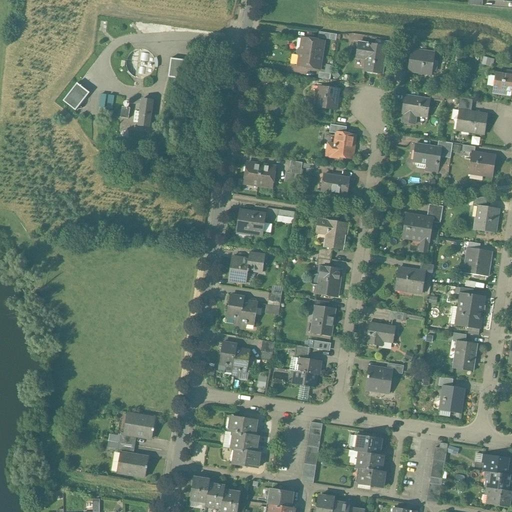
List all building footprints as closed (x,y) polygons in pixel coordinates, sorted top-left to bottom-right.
[(337,35),(319,32),(318,38),(336,41),(337,35)] [(324,42),(302,38),(302,39),(299,39),(297,52),(300,52),(322,56),(324,42)] [(386,46),(369,44),(369,45),(358,44),(356,58),(367,60),(365,72),(382,75),(385,55),(386,47),(386,46)] [(409,45),(402,44),(400,57),(407,58),(409,45)] [(153,73),(155,67),(158,68),(158,64),(158,61),(157,58),(155,59),(151,54),(146,50),(140,49),(134,50),(129,54),(126,59),(126,65),(127,71),(131,76),(137,79),(143,79),(148,77),(153,73)] [(434,54),(419,51),(418,56),(412,55),(409,71),(422,73),(422,70),(431,71),(434,54)] [(322,56),(300,52),(298,66),(320,70),(322,56)] [(193,62),(171,59),(169,78),(190,80),(193,62)] [(507,75),(496,74),(493,94),(511,96),(511,94),(511,71),(508,71),(507,75)] [(89,93),(77,83),(63,101),(75,111),(89,93)] [(340,89),(320,86),(317,107),(337,110),(340,89)] [(99,106),(113,109),(115,96),(102,93),(99,106)] [(445,96),(433,94),(432,100),(444,102),(445,96)] [(431,100),(405,96),(403,114),(404,114),(403,122),(415,124),(417,116),(428,117),(431,100)] [(474,100),(460,98),(459,110),(460,110),(472,112),(474,100)] [(152,101),(142,100),(139,126),(142,127),(149,127),(152,101)] [(130,108),(122,107),(120,118),(128,119),(130,108)] [(472,112),(460,110),(457,131),(484,135),(488,114),(472,112)] [(187,117),(167,114),(164,135),(175,137),(175,140),(180,141),(180,137),(184,138),(187,117)] [(347,127),(331,125),(330,133),(336,134),(337,133),(346,134),(347,127)] [(149,127),(142,127),(141,138),(140,138),(138,148),(140,148),(139,158),(145,158),(145,157),(154,158),(154,152),(157,153),(158,148),(154,147),(156,135),(148,134),(149,127)] [(346,134),(337,133),(336,134),(335,145),(327,150),(326,157),(339,159),(339,157),(352,159),(354,148),(352,148),(354,135),(346,134)] [(453,144),(440,142),(439,148),(442,148),(442,149),(452,150),(453,144)] [(439,148),(415,144),(415,145),(418,145),(415,163),(416,163),(416,161),(428,163),(427,172),(438,174),(440,157),(442,149),(442,148),(439,148)] [(452,150),(442,149),(440,157),(450,159),(452,150)] [(475,153),(472,152),(472,153),(469,174),(470,174),(470,173),(492,177),(496,156),(475,153)] [(179,161),(161,159),(159,173),(163,174),(162,182),(171,183),(173,175),(177,176),(179,161)] [(302,163),(291,161),(289,173),(295,174),(301,175),(302,163)] [(261,166),(247,163),(244,183),(258,185),(261,166)] [(328,167),(312,165),(311,171),(327,173),(328,167)] [(276,168),(261,166),(258,185),(273,188),(276,168)] [(289,173),(287,173),(285,181),(294,182),(295,174),(289,173)] [(350,178),(326,174),(324,193),(347,196),(350,178)] [(488,197),(474,198),(473,206),(479,207),(479,206),(486,208),(488,197)] [(443,206),(431,205),(429,211),(442,213),(443,206)] [(486,208),(479,206),(479,207),(476,228),(495,231),(498,209),(486,208)] [(266,214),(240,210),(237,227),(251,230),(250,234),(263,236),(266,214)] [(295,213),(279,210),(278,216),(294,218),(295,213)] [(442,213),(429,211),(428,218),(433,219),(441,221),(442,213)] [(428,218),(407,214),(403,236),(405,238),(421,241),(419,250),(427,252),(429,242),(433,219),(428,218)] [(348,224),(318,220),(317,230),(327,232),(325,247),(332,248),(342,250),(345,231),(347,231),(348,224)] [(325,247),(324,249),(320,248),(318,258),(331,260),(332,248),(325,247)] [(479,250),(471,249),(470,249),(468,249),(464,273),(488,277),(491,252),(479,250)] [(265,256),(250,254),(249,260),(264,262),(265,256)] [(249,260),(232,257),(228,281),(246,284),(247,274),(249,274),(250,271),(263,273),(264,262),(249,260)] [(331,260),(318,258),(317,266),(321,267),(329,268),(331,260)] [(434,265),(421,263),(420,271),(425,272),(433,274),(434,265)] [(329,268),(321,267),(316,294),(337,297),(341,270),(329,268)] [(420,271),(399,268),(396,287),(406,288),(406,291),(421,294),(425,272),(420,271)] [(282,295),(269,293),(268,305),(280,307),(282,295)] [(472,296),(461,294),(459,308),(453,307),(450,324),(456,325),(469,327),(479,329),(480,329),(484,297),(472,296)] [(244,298),(230,295),(227,317),(235,318),(234,324),(239,325),(239,328),(244,298)] [(257,303),(244,301),(244,298),(239,328),(246,329),(247,324),(254,325),(257,303)] [(328,308),(315,306),(311,333),(331,336),(335,309),(328,308)] [(404,313),(390,311),(389,319),(403,321),(404,313)] [(395,327),(369,323),(366,344),(377,346),(378,341),(393,343),(395,327)] [(466,335),(454,333),(452,341),(457,341),(465,343),(466,335)] [(465,343),(457,341),(453,368),(473,371),(477,344),(465,343)] [(237,345),(223,343),(219,365),(226,366),(225,372),(232,373),(231,377),(232,377),(237,345)] [(250,351),(236,349),(237,345),(232,377),(239,378),(240,372),(246,373),(248,366),(253,367),(256,365),(257,361),(255,358),(249,357),(250,351)] [(309,348),(297,346),(295,358),(299,359),(308,360),(309,348)] [(308,360),(299,359),(295,358),(292,358),(290,370),(295,371),(319,375),(321,362),(308,360)] [(402,366),(388,364),(387,370),(393,371),(401,372),(402,366)] [(387,370),(369,367),(367,378),(369,379),(367,391),(389,394),(393,371),(387,370)] [(319,375),(295,371),(293,384),(315,388),(317,375),(319,375)] [(453,380),(440,378),(439,386),(444,387),(444,386),(452,387),(453,380)] [(452,387),(444,386),(444,387),(440,409),(461,412),(464,389),(452,387)] [(155,419),(128,415),(125,434),(125,435),(136,436),(152,439),(154,431),(155,431),(155,429),(154,429),(155,419)] [(256,420),(233,417),(230,433),(234,433),(254,436),(254,435),(256,420)] [(136,436),(125,435),(125,434),(121,433),(121,437),(120,444),(135,446),(136,436)] [(254,436),(234,433),(232,449),(236,450),(236,449),(255,452),(256,452),(258,436),(254,435),(254,436)] [(382,439),(358,435),(355,452),(360,452),(379,455),(382,439)] [(121,437),(113,436),(112,442),(120,444),(121,437)] [(135,446),(120,444),(118,454),(121,454),(121,453),(133,455),(135,446)] [(255,452),(236,449),(236,450),(233,465),(257,469),(259,453),(256,452),(255,452)] [(379,455),(360,452),(358,468),(361,469),(381,472),(381,471),(383,456),(379,455)] [(133,455),(121,453),(121,454),(118,473),(146,477),(149,457),(133,455)] [(507,459),(483,455),(482,463),(487,464),(485,471),(485,472),(504,475),(507,459)] [(381,472),(361,469),(359,484),(383,487),(385,472),(381,471),(381,472)] [(504,475),(485,472),(484,479),(488,480),(487,488),(506,491),(508,475),(504,475)] [(210,480),(194,477),(190,501),(206,504),(209,484),(210,484),(210,480)] [(210,484),(209,484),(206,504),(205,507),(221,510),(224,490),(225,490),(225,486),(210,484)] [(506,491),(487,488),(486,487),(485,495),(489,496),(488,504),(507,507),(510,492),(506,491)] [(293,492),(271,488),(269,505),(270,505),(290,508),(293,492)] [(225,490),(224,490),(221,510),(220,511),(237,511),(240,492),(225,490)] [(335,499),(319,496),(316,511),(332,511),(334,503),(335,499)] [(334,503),(332,511),(348,511),(349,509),(350,505),(334,503)]
